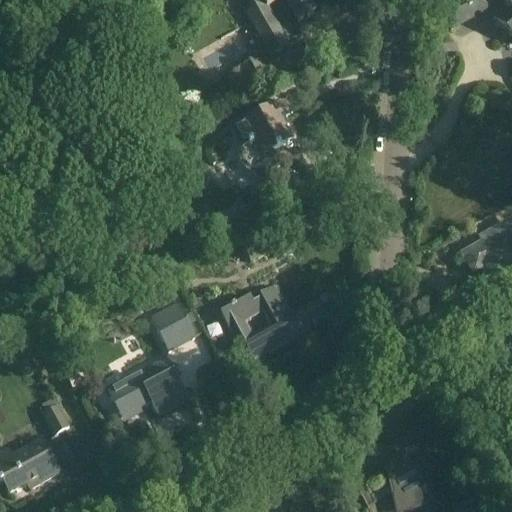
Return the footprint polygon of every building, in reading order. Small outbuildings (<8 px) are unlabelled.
[(291,48),(269,10),(285,0),(298,24),(315,14),(307,0),(262,0),(264,3),(245,13),(272,59),(291,48)] [(486,0),(459,0),(439,11),(451,34),(493,10),(486,0)] [(511,38),(511,0),(502,0),(508,6),(494,21),(504,31),(503,32),(510,39),(511,38)] [(276,89),(260,60),(226,79),(235,97),(246,91),(252,103),(276,89)] [(209,101),(217,115),(228,108),(221,95),(209,101)] [(272,111),(231,133),(241,152),(241,154),(240,156),(240,159),(240,161),(240,163),(241,166),(242,168),(243,170),(245,172),(246,173),(248,175),(250,176),(252,177),(254,178),(259,186),(292,169),(283,153),(292,148),(272,111)] [(204,123),(198,114),(187,121),(193,130),(204,123)] [(511,225),(490,237),(489,235),(481,239),(485,246),(464,257),(474,276),(482,271),(490,285),(486,287),(497,308),(511,299),(511,225)] [(265,236),(241,246),(251,266),(274,256),(265,236)] [(260,299),(262,303),(253,307),(250,301),(222,316),(220,317),(230,334),(239,353),(245,349),(254,367),(304,340),(293,318),(291,319),(276,291),(260,299)] [(79,311),(52,325),(58,337),(85,322),(79,311)] [(189,345),(171,312),(151,323),(168,356),(189,345)] [(125,385),(108,395),(122,421),(151,405),(160,422),(188,407),(165,364),(139,378),(142,383),(128,391),(125,385)] [(58,408),(42,418),(54,441),(72,434),(58,408)] [(7,453),(0,457),(0,487),(2,486),(8,497),(37,482),(40,488),(59,477),(42,446),(12,462),(7,453)] [(408,462),(358,488),(370,511),(434,511),(422,488),(418,489),(416,484),(419,482),(408,462)]
